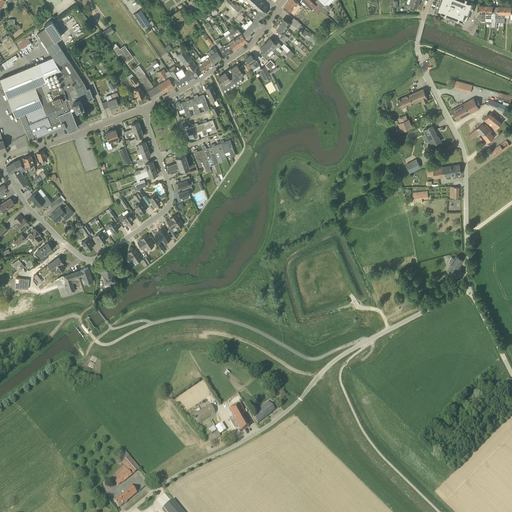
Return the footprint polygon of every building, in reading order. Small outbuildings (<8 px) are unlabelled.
[(258,9),(263,3),(264,2),(261,0),(258,0),(253,6),(258,9)] [(293,14),(300,5),(297,3),(298,2),(295,0),(288,0),(283,7),(290,12),(290,11),(293,14)] [(311,0),(302,0),(311,9),(316,4),(311,0)] [(325,5),(324,5),(323,4),(327,0),(318,0),(320,1),(316,6),(324,13),(326,11),(327,11),(328,11),(329,11),(329,10),(330,10),(330,9),(330,8),(330,7),(330,6),(329,5),(328,5),(327,4),(326,4),(325,5)] [(414,0),(410,0),(409,4),(409,7),(413,8),(414,6),(417,7),(419,2),(414,0)] [(439,0),(436,9),(441,11),(441,13),(462,21),(463,21),(466,22),(468,17),(464,15),(465,13),(469,14),(474,3),(470,2),(470,0),(439,0)] [(485,16),(486,5),(479,5),(479,13),(477,16),(475,20),(480,23),(482,19),(481,18),(481,16),(485,16)] [(494,27),(495,18),(495,13),(492,13),(492,5),(486,5),(485,16),(485,18),(485,21),(492,21),(491,26),(494,27)] [(497,22),(497,19),(504,19),(504,14),(505,6),(498,5),(498,13),(495,13),(495,18),(494,27),(497,27),(497,22)] [(140,10),(133,14),(143,28),(150,23),(140,10)] [(265,17),(264,16),(258,11),(254,15),(256,17),(261,21),(265,17)] [(262,23),(261,21),(256,17),(253,21),(259,27),(262,23)] [(300,30),(303,26),(301,25),(301,24),(294,18),(291,20),(292,20),(290,23),(298,28),(300,30)] [(286,28),(290,23),(283,19),(280,24),(286,28)] [(82,103),(94,98),(90,88),(87,89),(85,85),(86,85),(56,40),(61,36),(51,21),(44,25),(46,27),(37,33),(53,57),(0,78),(0,79),(8,98),(15,117),(19,115),(29,139),(35,137),(35,138),(66,125),(68,131),(78,127),(71,110),(75,109),(78,108),(80,111),(84,109),(82,103)] [(255,31),(259,27),(253,21),(249,25),(255,31)] [(283,34),(286,28),(280,24),(276,30),(283,34)] [(252,35),(255,31),(249,25),(245,29),(252,35)] [(108,36),(114,31),(110,26),(102,32),(105,37),(108,35),(108,36)] [(234,31),(231,28),(228,30),(230,32),(225,36),(233,49),(247,40),(242,33),(237,28),(234,31)] [(247,40),(252,35),(245,29),(242,33),(247,40)] [(289,38),(284,35),(282,37),(281,36),(279,39),(284,43),(289,38)] [(233,49),(225,36),(220,39),(219,37),(214,40),(224,55),(233,49)] [(28,38),(26,39),(25,37),(21,40),(22,42),(17,44),(21,50),(32,44),(28,38)] [(140,37),(135,40),(139,46),(144,42),(140,37)] [(278,47),(279,48),(281,45),(276,39),(273,42),(270,38),(265,43),(271,49),(278,56),(280,53),(275,49),(278,47)] [(261,54),(267,60),(270,57),(266,54),(271,49),(265,43),(260,48),(263,51),(261,54)] [(120,49),(117,46),(113,49),(118,55),(121,54),(127,62),(133,57),(125,45),(120,49)] [(214,63),(222,57),(214,47),(210,50),(212,54),(209,56),(214,63)] [(183,62),(190,57),(185,50),(177,55),(183,62)] [(205,56),(206,58),(202,61),(207,67),(214,63),(209,56),(208,54),(205,56)] [(245,58),(252,70),(259,66),(254,57),(253,57),(251,54),(248,56),(248,55),(245,56),(246,57),(245,58)] [(200,59),(199,56),(198,57),(198,58),(196,59),(199,64),(198,65),(202,71),(207,67),(202,61),(201,58),(200,59)] [(201,71),(190,57),(183,62),(186,66),(187,65),(189,68),(187,70),(189,74),(192,78),(195,76),(201,71)] [(269,69),(274,64),(270,59),(264,64),(269,69)] [(154,68),(159,65),(155,60),(151,63),(152,64),(154,68)] [(148,73),(155,69),(154,68),(152,64),(145,68),(148,73)] [(244,75),(237,64),(230,69),(233,73),(230,74),(235,81),(237,85),(235,81),(239,79),(237,77),(239,76),(243,74),(243,75),(244,75)] [(154,87),(145,74),(139,65),(133,70),(148,90),(147,91),(152,99),(163,92),(158,84),(154,87)] [(177,84),(178,86),(189,79),(192,78),(189,74),(187,70),(184,72),(182,68),(179,70),(178,67),(169,72),(168,71),(173,77),(173,78),(177,84)] [(276,82),(272,74),(278,69),(276,67),(269,73),(274,83),(277,90),(281,89),(277,82),(276,82)] [(166,72),(164,69),(160,71),(164,78),(165,77),(166,79),(163,81),(168,89),(177,84),(173,78),(173,77),(168,71),(166,72)] [(164,78),(160,71),(157,73),(160,78),(158,80),(160,83),(158,84),(163,92),(168,89),(163,81),(166,79),(165,77),(164,78)] [(228,76),(225,72),(219,76),(222,82),(219,84),(223,94),(224,94),(222,91),(230,86),(229,85),(235,81),(230,74),(228,76)] [(133,84),(138,81),(134,76),(129,79),(133,84)] [(112,80),(108,83),(111,89),(116,86),(112,80)] [(454,88),(470,92),(472,85),(456,81),(454,88)] [(216,100),(217,99),(217,98),(216,97),(217,97),(212,86),(206,88),(211,100),(211,99),(212,100),(213,101),(214,101),(216,100)] [(142,91),(141,87),(134,90),(134,92),(133,92),(135,97),(136,96),(137,98),(145,95),(143,91),(142,91)] [(428,101),(427,98),(423,89),(400,98),(398,99),(401,109),(421,101),(422,100),(424,103),(428,101)] [(107,101),(110,109),(118,105),(116,98),(119,97),(117,92),(106,96),(107,101)] [(510,101),(511,96),(499,93),(498,98),(510,101)] [(209,109),(204,94),(198,96),(197,94),(194,96),(194,97),(197,104),(198,107),(199,107),(198,104),(202,103),(205,111),(209,109)] [(197,104),(194,97),(189,99),(188,98),(185,99),(186,101),(188,107),(189,110),(194,108),(196,114),(200,113),(198,107),(197,104)] [(504,112),(506,106),(499,103),(490,99),(488,104),(498,107),(497,109),(504,112)] [(188,107),(186,101),(180,103),(179,101),(176,102),(179,110),(180,114),(185,112),(187,117),(191,116),(189,110),(188,107)] [(474,111),(469,101),(453,110),(458,120),(478,108),(474,111)] [(496,130),(503,122),(491,113),(484,121),(489,125),(491,122),(493,124),(491,126),(496,130)] [(217,131),(213,119),(207,122),(206,120),(203,121),(203,123),(206,129),(211,128),(212,132),(217,131)] [(413,129),(409,119),(399,123),(402,133),(413,129)] [(122,135),(141,128),(138,122),(131,124),(132,129),(124,132),(122,127),(120,128),(121,133),(122,135)] [(206,129),(203,123),(198,125),(197,123),(194,124),(194,126),(197,133),(202,131),(203,136),(204,136),(204,138),(208,136),(208,134),(206,129)] [(476,129),(483,136),(490,130),(485,124),(484,125),(482,124),(476,129)] [(197,133),(194,126),(189,128),(188,126),(185,127),(189,137),(189,139),(194,137),(194,139),(195,139),(196,141),(199,139),(199,137),(197,133)] [(439,137),(438,137),(432,126),(423,131),(431,146),(436,143),(441,141),(439,137)] [(143,136),(141,128),(122,135),(131,132),(132,135),(133,135),(135,135),(136,138),(143,136)] [(119,142),(120,141),(116,129),(105,133),(109,142),(115,139),(116,143),(117,142),(117,143),(120,142),(119,142)] [(488,143),(494,137),(490,133),(492,132),(490,130),(483,136),(488,143)] [(99,139),(92,141),(97,154),(104,151),(102,148),(103,148),(100,143),(99,139)] [(235,155),(230,140),(224,142),(223,140),(220,141),(226,158),(225,153),(229,151),(231,157),(235,155)] [(493,157),(510,145),(506,140),(490,152),(493,157)] [(138,151),(148,148),(145,141),(138,144),(140,148),(137,149),(138,151)] [(214,153),(219,151),(220,154),(222,160),(226,158),(220,141),(221,143),(215,145),(214,143),(211,144),(212,146),(214,153)] [(214,153),(212,146),(206,148),(205,146),(202,148),(203,149),(205,156),(206,159),(211,158),(213,163),(217,161),(215,155),(214,153)] [(125,147),(120,150),(125,164),(131,161),(125,147)] [(133,164),(143,161),(142,158),(150,155),(148,148),(138,151),(139,154),(138,155),(140,159),(132,162),(133,164)] [(205,156),(203,149),(197,151),(197,150),(193,151),(196,159),(201,158),(204,166),(208,165),(206,159),(205,156)] [(46,154),(45,154),(44,150),(37,153),(40,161),(41,161),(42,165),(46,164),(44,160),(47,158),(46,154)] [(171,173),(189,167),(185,154),(176,157),(177,162),(168,166),(171,173)] [(36,171),(31,155),(20,159),(22,165),(23,165),(26,169),(27,169),(28,171),(29,171),(30,175),(35,173),(34,172),(36,171)] [(22,165),(20,159),(14,161),(17,168),(20,172),(22,175),(24,174),(22,172),(26,169),(23,165),(22,165)] [(406,165),(410,172),(420,167),(416,159),(406,165)] [(27,183),(22,175),(20,172),(17,168),(14,161),(13,161),(6,166),(11,173),(10,174),(16,183),(20,188),(27,183)] [(141,173),(145,171),(144,171),(147,170),(155,167),(152,161),(145,163),(146,167),(144,168),(144,169),(140,170),(141,173)] [(435,179),(461,174),(460,165),(441,168),(433,169),(434,175),(435,179)] [(155,167),(147,170),(150,177),(157,175),(155,167)] [(184,187),(189,185),(191,185),(193,184),(192,181),(191,181),(189,175),(182,178),(184,181),(177,183),(178,184),(177,184),(178,188),(179,187),(180,189),(184,187)] [(145,195),(140,188),(146,186),(145,182),(139,184),(135,186),(139,192),(142,197),(148,204),(151,202),(154,207),(160,203),(158,200),(160,199),(156,193),(148,199),(146,195),(145,195)] [(181,198),(190,195),(189,192),(193,191),(191,185),(189,185),(184,187),(185,190),(179,193),(179,194),(178,194),(179,198),(180,197),(181,198)] [(38,191),(30,197),(38,206),(41,203),(45,207),(52,202),(46,195),(43,197),(38,191)] [(428,198),(427,191),(413,193),(413,196),(416,196),(417,199),(424,198),(428,198)] [(142,200),(140,198),(142,197),(139,192),(134,195),(139,202),(136,204),(138,207),(136,209),(140,214),(146,210),(144,208),(146,207),(142,200)] [(59,206),(64,201),(60,196),(54,200),(59,206)] [(126,208),(129,206),(122,197),(120,199),(126,208)] [(0,207),(4,213),(8,210),(8,211),(12,208),(11,208),(15,205),(10,198),(0,204),(0,207)] [(66,214),(68,217),(74,213),(67,205),(62,209),(60,206),(51,214),(54,218),(53,219),(56,222),(59,220),(60,221),(60,220),(60,219),(66,214)] [(133,218),(129,212),(124,216),(123,214),(119,217),(122,222),(124,220),(127,226),(133,222),(131,219),(133,218)] [(175,238),(177,236),(174,231),(172,229),(176,226),(178,228),(184,224),(176,214),(170,218),(171,219),(167,222),(171,226),(168,228),(175,238)] [(21,229),(28,223),(24,218),(22,217),(20,215),(14,220),(17,223),(17,224),(21,229)] [(118,226),(114,220),(112,222),(105,226),(107,230),(109,229),(113,233),(118,229),(117,227),(118,226)] [(89,234),(92,232),(86,224),(83,226),(89,234)] [(0,233),(2,236),(8,230),(4,225),(0,227),(0,233)] [(39,232),(35,228),(34,229),(33,229),(31,230),(32,231),(28,235),(33,240),(34,240),(37,243),(42,237),(38,233),(39,232)] [(165,242),(171,238),(164,228),(157,232),(158,233),(155,235),(159,241),(163,239),(165,242)] [(106,232),(104,230),(95,236),(100,244),(106,240),(104,238),(106,237),(104,233),(106,232)] [(18,246),(26,239),(22,235),(14,242),(18,246)] [(148,249),(154,245),(147,235),(140,239),(141,240),(137,242),(142,248),(145,246),(148,249)] [(92,244),(88,238),(83,242),(82,242),(80,242),(80,244),(82,246),(83,246),(87,251),(92,247),(91,245),(92,244)] [(53,249),(50,246),(48,243),(37,251),(34,254),(36,257),(39,254),(44,259),(44,260),(49,256),(47,254),(53,249)] [(163,253),(165,251),(160,243),(157,244),(163,253)] [(135,263),(141,258),(134,248),(128,253),(129,253),(125,256),(129,261),(133,259),(135,263)] [(464,260),(456,256),(455,258),(452,257),(448,263),(451,265),(447,272),(454,276),(464,260)] [(60,271),(65,267),(61,262),(62,262),(58,257),(48,265),(53,271),(56,274),(60,271)] [(22,269),(25,267),(19,259),(16,261),(22,269)] [(18,272),(22,269),(16,261),(12,264),(18,272)] [(93,281),(88,267),(80,270),(82,276),(81,276),(82,276),(85,284),(93,281)] [(112,268),(102,270),(104,285),(105,287),(115,285),(114,282),(115,282),(112,268)] [(76,282),(80,281),(79,277),(81,276),(82,276),(80,270),(63,276),(66,285),(65,286),(68,294),(75,291),(72,283),(76,282)] [(40,284),(43,282),(37,274),(34,276),(40,284)] [(20,279),(20,289),(30,289),(30,279),(20,279)] [(468,393),(473,398),(480,390),(475,386),(468,393)] [(278,404),(286,395),(281,390),(273,398),(278,404)] [(466,404),(472,397),(468,393),(462,401),(466,404)] [(197,425),(210,416),(215,413),(210,404),(191,416),(197,425)] [(248,427),(242,415),(245,413),(240,404),(230,410),(233,416),(229,418),(233,426),(237,424),(240,431),(248,427)] [(257,423),(275,410),(270,404),(260,412),(253,417),(257,423)] [(217,429),(219,434),(226,430),(221,423),(215,427),(217,429)] [(210,442),(220,436),(217,430),(207,437),(210,442)] [(132,474),(139,468),(125,452),(118,458),(132,474)] [(123,483),(132,475),(124,466),(115,473),(117,475),(113,479),(118,485),(122,482),(123,483)] [(119,507),(137,493),(130,486),(113,501),(119,507)] [(163,507),(167,511),(183,511),(173,499),(163,507)]
